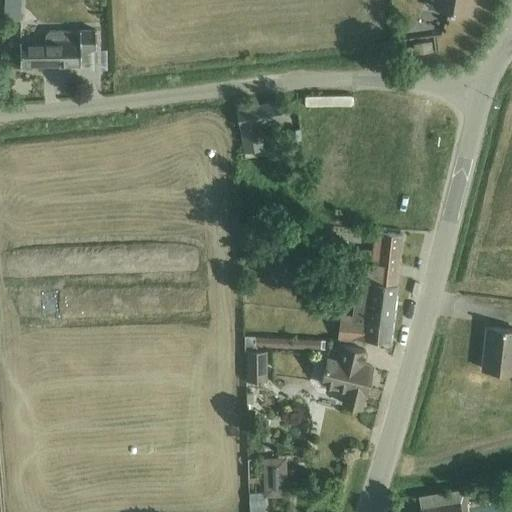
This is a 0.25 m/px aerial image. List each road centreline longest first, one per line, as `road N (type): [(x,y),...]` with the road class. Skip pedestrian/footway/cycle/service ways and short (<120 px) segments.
road 1 (unclassified): [(481,94),(411,82),(310,81),(0,115)]
road 2 (unclassified): [(365,511),(481,94)]
